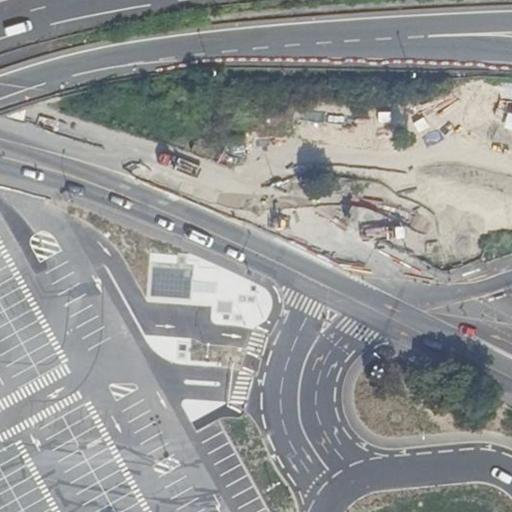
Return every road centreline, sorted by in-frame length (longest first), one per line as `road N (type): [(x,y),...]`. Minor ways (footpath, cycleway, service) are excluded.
road 1 (unclassified): [(0,168),(81,183),(292,273),(307,291),(308,309),(279,389),(283,426),(332,499)]
road 2 (secondary): [(0,140),(363,294)]
road 3 (motorway): [(0,88),(125,53),(261,38)]
road 4 (motorway): [(261,38),(348,49),(511,51)]
road 5 (motorway): [(261,38),(511,23)]
road 6 (secondary): [(363,294),(511,357)]
road 7 (motorway): [(511,280),(363,294)]
